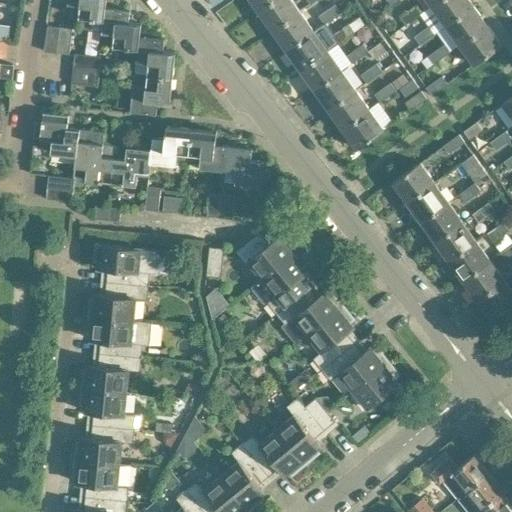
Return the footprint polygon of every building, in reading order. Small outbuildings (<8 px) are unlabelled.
[(106,7),(106,0),(68,0),(68,4),(80,5),(79,17),(103,20),(104,20),(105,7),(106,7)] [(275,0),(252,0),(260,11),(275,0)] [(301,11),(293,0),(275,0),(260,11),(274,31),(301,11)] [(447,25),(473,6),(469,0),(440,0),(433,6),(447,25)] [(325,22),(341,11),(336,3),(319,15),(325,22)] [(406,23),(422,12),(417,4),(401,15),(406,23)] [(460,45),(487,26),(473,6),(447,25),(460,45)] [(140,35),(142,23),(129,22),(130,10),(106,7),(105,7),(104,20),(103,20),(102,32),(115,34),(113,45),(101,43),(101,45),(138,49),(140,35)] [(315,31),(301,11),(274,31),(288,50),(315,31)] [(355,30),(350,22),(333,34),(339,42),(355,30)] [(420,43),(436,31),(431,23),(414,35),(420,43)] [(57,53),(60,27),(48,25),(45,51),(57,53)] [(475,65),(502,46),(487,26),(460,45),(475,65)] [(69,54),(72,29),(72,28),(60,27),(57,53),(69,54)] [(329,50),(315,31),(288,50),(302,70),(329,50)] [(173,77),(176,52),(163,50),(165,38),(140,35),(138,49),(137,61),(149,63),(148,74),(173,77)] [(0,55),(6,56),(8,40),(0,38),(0,55)] [(352,61),(369,49),(363,42),(347,53),(352,61)] [(434,62),(450,51),(445,43),(429,54),(434,62)] [(343,70),(329,50),(302,70),(316,89),(343,70)] [(99,69),(101,56),(75,53),(74,66),(99,69)] [(366,81),(383,69),(377,61),(361,73),(366,81)] [(98,85),(99,69),(74,66),(72,82),(98,85)] [(357,89),(343,70),(316,89),(330,109),(357,89)] [(171,103),(173,77),(148,74),(146,86),(134,84),(132,110),(157,113),(158,101),(171,103)] [(432,94),(448,82),(443,74),(426,86),(432,94)] [(405,96),(419,86),(413,77),(399,87),(405,96)] [(380,100),(397,89),(391,81),(375,93),(380,100)] [(371,109),(357,89),(330,109),(344,128),(371,109)] [(411,109),(427,97),(422,90),(405,101),(411,109)] [(511,117),(511,96),(502,104),(511,117)] [(385,129),(371,109),(344,128),(358,148),(385,129)] [(80,141),(81,128),(68,127),(69,115),(43,112),(39,150),(41,150),(42,138),(53,139),(52,151),(77,154),(79,141),(80,141)] [(469,137),(486,125),(480,118),(464,130),(469,137)] [(188,166),(192,128),(167,126),(166,139),(153,137),(152,149),(151,162),(152,162),(188,166)] [(77,154),(74,177),(76,178),(75,179),(112,183),(115,157),(116,145),(104,144),(105,133),(106,133),(107,131),(96,130),(81,128),(80,141),(79,141),(77,154)] [(224,171),(227,145),(216,144),(217,131),(192,128),(188,166),(224,171)] [(496,148),(511,137),(511,135),(507,129),(491,140),(496,148)] [(449,152),(465,140),(459,133),(443,144),(449,152)] [(261,187),(264,161),(252,159),(253,148),(227,145),(224,171),(237,172),(236,184),(261,187)] [(150,175),(152,162),(151,162),(152,149),(128,146),(127,158),(115,157),(112,183),(136,186),(138,173),(150,175)] [(474,153),(461,162),(474,182),(476,181),(488,172),(482,164),(474,153)] [(436,182),(422,162),(394,181),(408,201),(436,182)] [(74,189),(75,179),(76,178),(74,177),(49,175),(48,187),(74,189)] [(465,200),(481,189),(476,181),(474,182),(460,192),(465,200)] [(450,201),(436,182),(408,201),(422,221),(450,201)] [(158,211),(160,187),(148,186),(145,209),(158,211)] [(73,201),(74,189),(48,187),(47,198),(73,201)] [(219,217),(222,194),(210,193),(207,216),(219,217)] [(233,219),(235,196),(222,194),(219,217),(233,219)] [(464,221),(450,201),(422,221),(436,240),(464,221)] [(479,220),(495,209),(490,201),(473,212),(479,220)] [(120,221),(122,208),(96,205),(95,219),(120,221)] [(493,239),(509,228),(504,220),(488,232),(493,239)] [(478,240),(464,221),(436,240),(450,260),(478,240)] [(264,277),(299,249),(288,236),(285,239),(281,234),(270,243),(260,232),(238,250),(247,261),(250,259),(264,277)] [(492,260),(478,240),(450,260),(464,279),(492,260)] [(158,273),(160,249),(102,243),(102,244),(97,243),(96,260),(100,261),(100,267),(109,268),(108,280),(103,280),(150,285),(151,272),(158,273)] [(507,259),(511,255),(511,243),(501,251),(507,259)] [(190,244),(187,270),(200,271),(202,246),(190,244)] [(222,277),(225,248),(210,246),(207,276),(222,277)] [(310,285),(303,276),(310,270),(306,265),(309,262),(299,249),(264,277),(253,286),(266,304),(269,302),(278,312),(310,285)] [(506,279),(492,260),(464,279),(478,299),(506,279)] [(511,304),(511,288),(506,279),(478,299),(492,319),(511,304)] [(135,320),(135,319),(137,298),(149,299),(150,285),(103,280),(103,281),(108,281),(107,293),(97,292),(96,299),(92,298),(90,315),(135,320)] [(310,333),(344,305),(333,292),(330,295),(326,290),(319,296),(310,285),(278,312),(284,321),(281,323),(298,343),(300,341),(301,341),(310,333)] [(348,332),(355,326),(351,321),(355,318),(344,305),(310,333),(324,350),(314,358),(323,369),(355,341),(348,332)] [(151,345),(153,321),(135,319),(135,320),(90,315),(89,332),(93,332),(92,339),(102,340),(101,352),(96,351),(96,352),(143,356),(144,344),(151,345)] [(345,397),(389,361),(379,348),(375,351),(371,346),(364,352),(355,341),(323,369),(332,380),(341,372),(354,389),(345,396),(345,397)] [(128,390),(130,369),(142,370),(143,356),(96,352),(101,353),(100,365),(90,364),(89,370),(85,370),(83,387),(139,392),(128,390)] [(369,407),(400,382),(396,377),(400,374),(389,361),(345,397),(346,397),(355,390),(369,407)] [(297,376),(288,384),(293,391),(303,384),(297,376)] [(125,413),(127,392),(139,393),(139,392),(83,387),(82,404),(86,404),(85,410),(95,411),(94,423),(89,423),(89,424),(136,428),(137,414),(125,413)] [(306,406),(307,405),(299,396),(288,405),(295,415),(279,428),(271,419),(307,463),(319,452),(317,449),(322,445),(315,437),(325,430),(328,433),(306,406)] [(307,405),(306,406),(325,429),(326,429),(335,421),(336,420),(317,397),(307,405)] [(199,403),(190,416),(200,423),(209,409),(199,403)] [(307,463),(271,419),(270,420),(278,429),(261,443),(254,433),(243,442),(273,478),(270,475),(280,467),(286,474),(291,470),(294,474),(307,463)] [(136,428),(89,424),(94,425),(93,437),(83,436),(82,442),(78,442),(76,458),(132,464),(132,463),(120,462),(123,441),(134,442),(136,428)] [(179,433),(162,431),(162,437),(166,443),(172,446),(179,433)] [(185,457),(199,446),(187,432),(178,449),(185,457)] [(260,483),(269,475),(272,479),(273,478),(243,442),(232,451),(240,461),(223,474),(216,465),(215,465),(251,509),(264,498),(261,495),(266,490),(260,483)] [(459,498),(489,473),(474,455),(458,467),(445,479),(459,498)] [(445,479),(458,467),(450,457),(432,472),(440,483),(445,479)] [(118,485),(120,463),(132,465),(132,464),(76,458),(75,475),(79,476),(78,482),(88,483),(87,495),(82,495),(129,500),(130,486),(118,485)] [(247,511),(251,509),(215,465),(215,466),(222,475),(206,489),(198,479),(187,488),(206,511),(247,511)] [(180,480),(169,467),(162,483),(172,488),(180,480)] [(470,511),(478,511),(504,491),(489,473),(459,498),(470,511)] [(206,511),(187,488),(177,497),(184,506),(177,511),(206,511)] [(511,511),(511,501),(504,491),(478,511),(511,511)] [(127,511),(129,500),(82,495),(82,496),(87,496),(85,508),(76,507),(75,511),(127,511)] [(436,511),(423,496),(408,508),(411,511),(436,511)] [(155,501),(148,508),(152,511),(159,511),(163,509),(155,501)]
